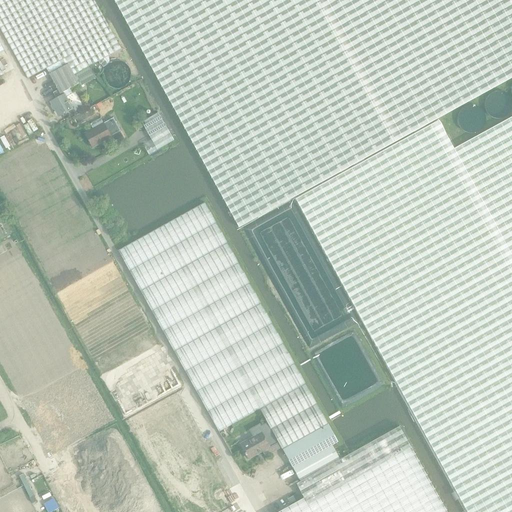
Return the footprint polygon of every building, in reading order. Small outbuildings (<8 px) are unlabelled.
[(0,0),(0,30),(3,35),(23,74),(27,79),(46,68),(49,74),(67,64),(73,76),(89,67),(120,49),(101,16),(92,0),(0,0)] [(511,0),(113,0),(238,228),(511,78),(511,0)] [(123,68),(124,68),(123,66),(123,64),(122,62),(120,60),(117,58),(115,57),(113,57),(110,57),(108,57),(104,60),(102,62),(101,64),(100,68),(101,72),(103,76),(105,77),(107,78),(111,80),(114,80),(117,79),(120,76),(122,73),(123,71),(123,68)] [(67,64),(49,74),(57,88),(58,90),(60,94),(63,92),(70,89),(76,85),(78,84),(80,87),(95,78),(89,67),(73,76),(67,64)] [(56,99),(50,102),(58,117),(73,109),(66,97),(63,92),(60,94),(58,90),(53,93),(56,99)] [(157,113),(141,122),(146,131),(151,139),(151,140),(143,145),(144,148),(148,155),(149,155),(174,141),(173,140),(158,113),(157,113)] [(400,142),(296,199),(330,262),(397,383),(420,425),(440,460),(467,511),(511,511),(511,117),(454,149),(439,120),(400,142)] [(110,139),(109,137),(120,131),(112,119),(102,124),(100,119),(89,125),(92,130),(84,135),(92,149),(110,139)] [(204,203),(118,251),(218,432),(259,410),(267,423),(277,442),(282,450),(328,424),(204,203)] [(253,437),(240,444),(248,459),(257,454),(256,453),(277,442),(267,423),(261,427),(259,425),(250,430),(253,437)] [(328,424),(282,450),(300,482),(339,460),(331,446),(338,442),(328,424)]
